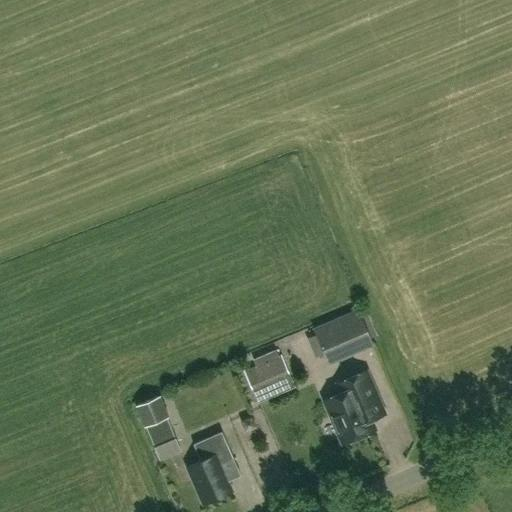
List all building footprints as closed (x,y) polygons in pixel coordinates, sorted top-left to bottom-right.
[(327,357),(371,338),(359,311),(315,329),(327,357)] [(260,386),(289,374),(281,355),(279,357),(276,350),(253,359),(256,366),(253,367),(260,386)] [(370,419),(384,413),(366,370),(351,376),(355,386),(325,399),(344,442),(375,429),(370,419)] [(161,395),(135,405),(143,427),(146,426),(154,446),(175,438),(167,417),(169,416),(161,395)] [(188,466),(204,503),(232,490),(220,463),(234,457),(222,431),(194,443),(201,460),(188,466)]
